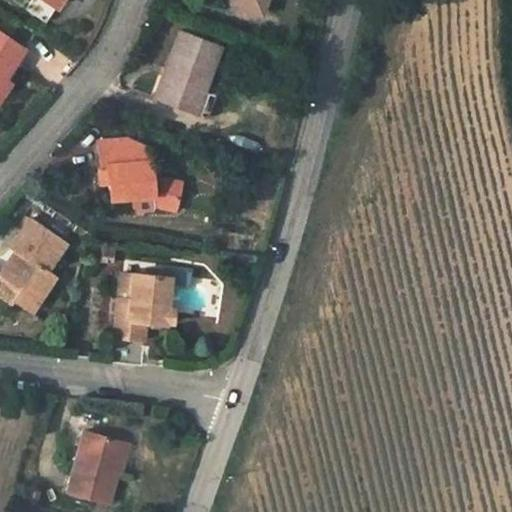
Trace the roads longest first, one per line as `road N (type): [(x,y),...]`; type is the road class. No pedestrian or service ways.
road 1 (unclassified): [(230,400),(345,0)]
road 2 (residential): [(0,364),(230,400)]
road 3 (residential): [(127,0),(98,68),(0,176)]
